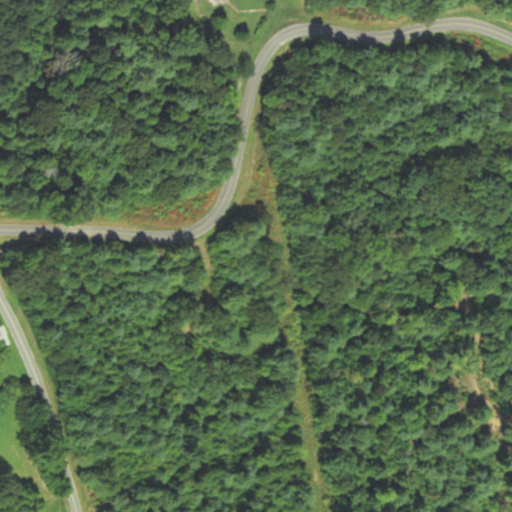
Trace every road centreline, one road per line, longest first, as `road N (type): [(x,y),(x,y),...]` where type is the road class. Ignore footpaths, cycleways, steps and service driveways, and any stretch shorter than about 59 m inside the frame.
road 1 (tertiary): [(511,39),(455,22),(371,37),(296,29),(272,43),(254,73),(221,205),(197,231),(155,237),(0,229)]
road 2 (residential): [(77,511),(32,365),(0,301)]
